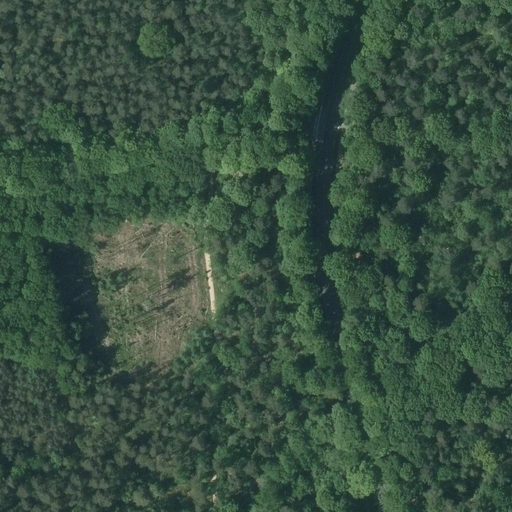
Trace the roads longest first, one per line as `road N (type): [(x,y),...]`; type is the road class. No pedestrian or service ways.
road 1 (primary): [(384,511),(334,328),(325,234),(330,124),(371,0)]
road 2 (track): [(318,511),(274,265),(273,129)]
road 3 (track): [(86,511),(14,185)]
road 4 (track): [(0,188),(273,129)]
road 5 (track): [(273,129),(274,79),(314,0)]
